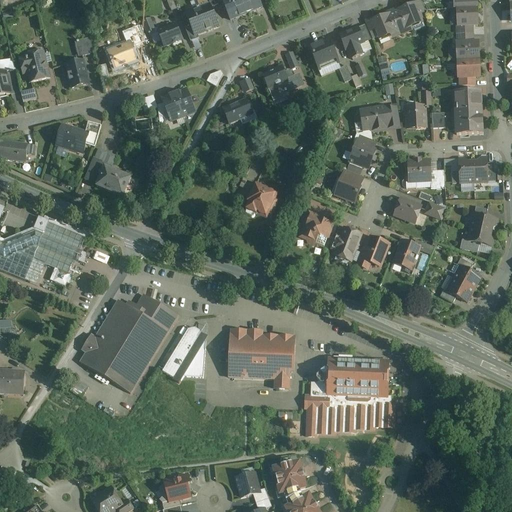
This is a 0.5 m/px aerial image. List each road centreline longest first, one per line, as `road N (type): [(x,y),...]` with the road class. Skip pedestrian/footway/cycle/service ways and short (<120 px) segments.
road 1 (residential): [(376,0),(106,101),(0,128)]
road 2 (secondary): [(465,356),(140,238)]
road 3 (residential): [(32,416),(140,238)]
road 4 (residential): [(505,140),(388,153),(369,227)]
road 5 (residential): [(465,356),(382,511)]
road 6 (secondary): [(140,238),(0,180)]
road 7 (residential): [(491,0),(505,140)]
